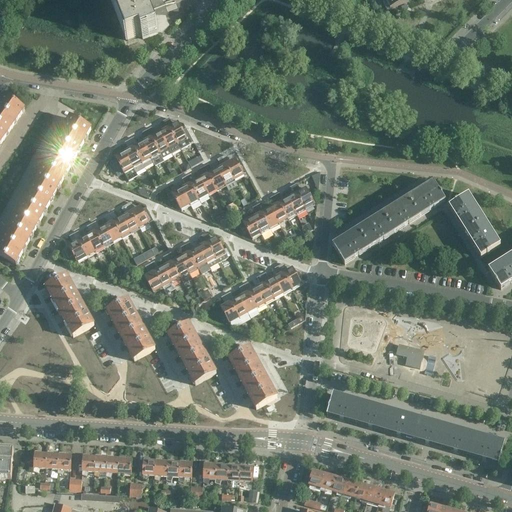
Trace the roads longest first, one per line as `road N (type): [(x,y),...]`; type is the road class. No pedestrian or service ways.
road 1 (residential): [(313,362),(41,260)]
road 2 (residential): [(131,97),(332,158),(324,238)]
road 3 (residential): [(241,437),(235,410),(5,320)]
road 4 (residential): [(86,177),(321,272)]
road 5 (tertiary): [(241,437),(15,422)]
road 6 (residential): [(511,306),(321,272)]
road 7 (unclassified): [(131,97),(225,0)]
road 8 (residential): [(0,81),(12,76),(131,97)]
road 9 (tertiary): [(420,474),(300,441)]
